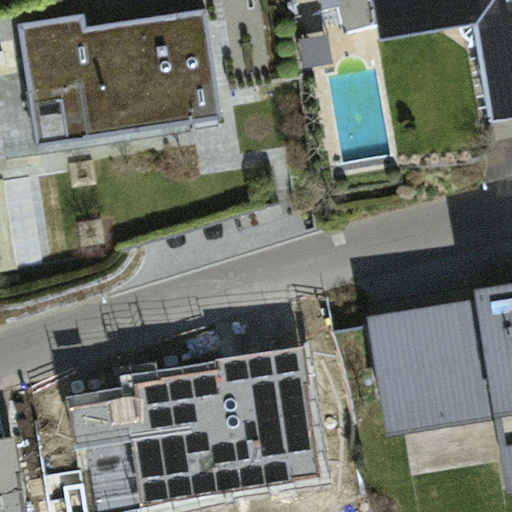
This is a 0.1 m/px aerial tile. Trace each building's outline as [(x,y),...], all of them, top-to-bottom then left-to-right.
[(511,0),(372,0),(380,43),(475,26),(497,150),(511,147),(511,0)] [(80,23),(11,35),(32,159),(224,126),(206,22),(84,43),(80,23)] [(0,179),(0,272),(44,270),(40,178),(0,179)] [(511,289),(370,313),(389,424),(494,407),(507,484),(511,482),(511,289)] [(135,409),(61,416),(65,457),(119,452),(125,511),(140,511),(321,494),(307,360),(214,369),(216,386),(134,394),(135,409)] [(0,511),(16,511),(8,443),(0,443),(0,511)]
